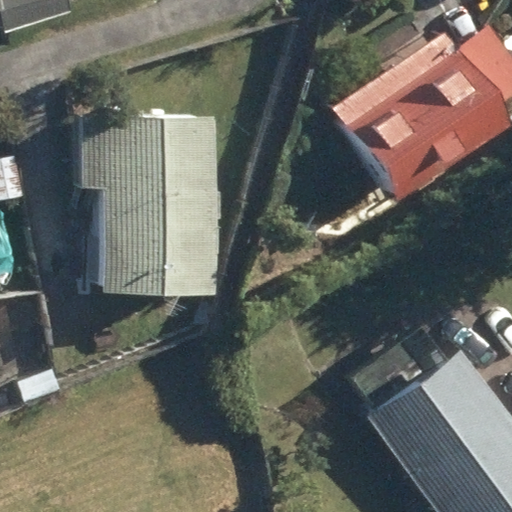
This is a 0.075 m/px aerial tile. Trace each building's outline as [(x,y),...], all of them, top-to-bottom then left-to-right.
[(0,0),(0,31),(51,17),(46,0),(0,0)] [(310,115),(372,202),(480,126),(469,110),(506,84),(469,31),(432,57),(419,39),(310,115)] [(69,295),(178,300),(185,122),(59,116),(56,194),(73,194),(69,295)] [(336,406),(419,511),(511,511),(511,454),(420,340),(336,406)] [(17,377),(24,397),(54,385),(47,366),(17,377)]
